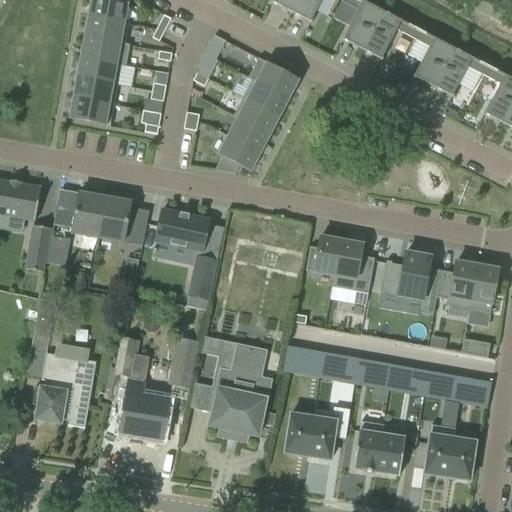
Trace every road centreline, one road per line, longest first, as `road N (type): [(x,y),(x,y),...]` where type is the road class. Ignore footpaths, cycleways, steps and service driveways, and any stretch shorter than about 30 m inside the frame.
road 1 (residential): [(0,151),(511,241)]
road 2 (residential): [(178,0),(511,175)]
road 3 (tertiary): [(209,511),(0,480)]
road 4 (residential): [(488,511),(511,352)]
